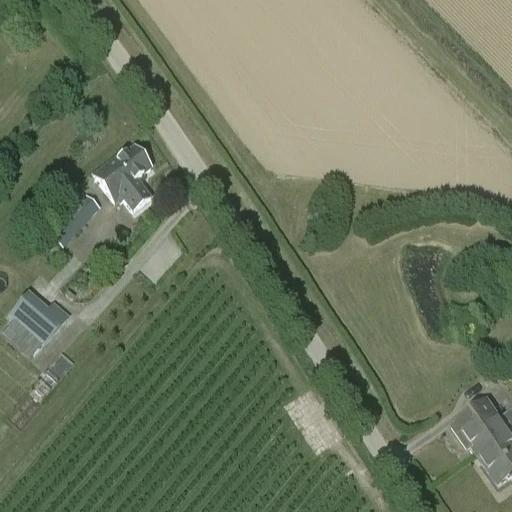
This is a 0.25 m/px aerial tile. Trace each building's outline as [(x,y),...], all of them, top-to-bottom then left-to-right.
[(136,185),(150,174),(133,152),(116,165),(114,162),(92,179),(95,182),(94,183),(113,207),(117,204),(120,209),(123,207),(132,218),(150,203),(136,185)] [(82,230),(69,218),(49,241),(62,253),(82,230)] [(156,252),(167,267),(185,254),(174,239),(156,252)] [(68,322),(52,307),(47,314),(27,296),(6,321),(12,327),(1,339),(29,363),(40,350),(42,352),(68,322)] [(486,403),(448,429),(467,455),(470,453),(496,491),(511,480),(511,442),(508,436),(511,433),(511,413),(500,422),(486,403)]
